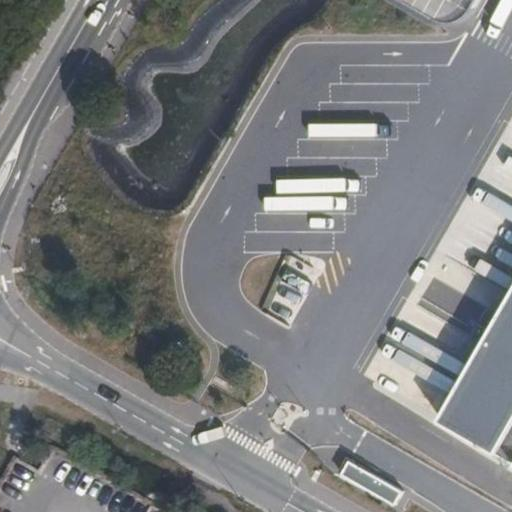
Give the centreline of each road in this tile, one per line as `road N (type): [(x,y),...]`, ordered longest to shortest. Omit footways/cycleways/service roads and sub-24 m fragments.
road 1 (unclassified): [(305,511),(94,396)]
road 2 (unclassified): [(0,213),(45,84)]
